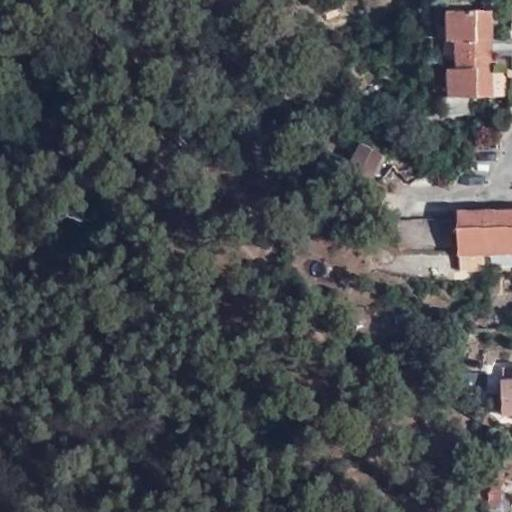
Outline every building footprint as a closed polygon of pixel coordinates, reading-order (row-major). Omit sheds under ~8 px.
[(446,110),(475,108),(475,93),(496,92),(509,92),(509,76),(505,69),(496,69),(496,46),(494,4),(450,7),(452,35),(460,34),(460,47),(461,61),(452,61),(453,93),(445,93),(446,110)] [(445,47),(460,47),(460,34),(452,35),(445,35),(445,47)] [(398,98),(392,104),(406,119),(412,113),(398,98)] [(406,119),(392,104),(382,112),(397,127),(406,119)] [(367,139),(350,168),(376,173),(388,151),(367,139)] [(511,206),(463,207),(464,249),(464,264),(489,264),(488,249),(511,248),(511,206)] [(455,217),(402,218),(404,245),(458,244),(455,217)] [(495,495),(494,511),(506,511),(506,494),(504,494),(511,479),(511,478),(505,474),(495,495)]
